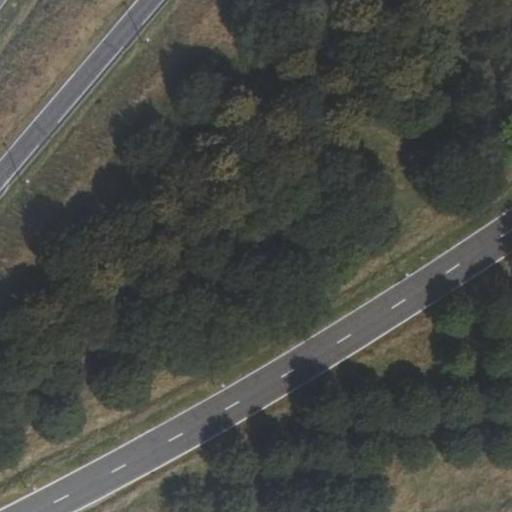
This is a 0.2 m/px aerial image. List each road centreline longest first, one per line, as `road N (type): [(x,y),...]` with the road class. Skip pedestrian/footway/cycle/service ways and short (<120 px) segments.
road 1 (secondary): [(25,511),(350,324),(511,217)]
road 2 (tertiary): [(0,183),(158,0)]
